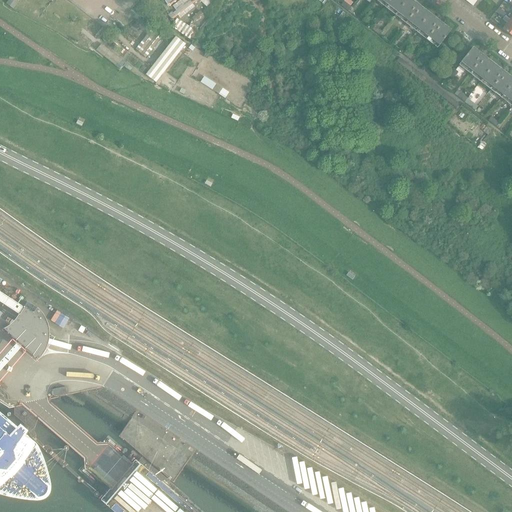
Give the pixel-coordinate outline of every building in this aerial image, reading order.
[(8,0),(7,3),(17,9),(21,0),(8,0)] [(188,0),(178,8),(169,16),(172,20),(177,16),(180,19),(194,7),(191,4),(192,4),(198,0),(199,0),(208,8),(203,13),(209,18),(210,19),(222,6),(216,1),(215,2),(212,0),(188,0)] [(406,0),(375,0),(395,15),(406,0)] [(429,14),(410,0),(406,0),(395,15),(416,31),(429,14)] [(343,1),(340,5),(348,11),(351,7),(343,1)] [(195,22),(203,14),(200,11),(191,18),(195,22)] [(450,31),(429,14),(416,31),(437,48),(450,31)] [(198,33),(176,19),(171,26),(192,41),(198,33)] [(511,21),(510,20),(502,29),(511,36),(511,21)] [(372,29),(379,35),(382,31),(375,26),(372,29)] [(162,37),(151,29),(135,49),(146,57),(162,37)] [(156,83),(186,44),(175,36),(145,74),(156,83)] [(125,63),(101,43),(95,50),(120,69),(125,63)] [(459,65),(480,81),(493,65),(472,48),(459,65)] [(406,50),(403,54),(410,60),(413,56),(406,50)] [(456,108),(459,104),(399,57),(396,61),(456,108)] [(511,83),(511,79),(493,65),(480,81),(501,98),(511,83)] [(204,76),(201,81),(220,93),(223,87),(204,76)] [(511,83),(501,98),(511,106),(511,83)] [(454,94),(464,102),(467,98),(457,90),(454,94)] [(488,120),(495,126),(498,122),(491,116),(488,120)] [(0,300),(19,313),(18,316),(16,318),(15,319),(14,321),(12,322),(11,324),(9,325),(7,326),(6,327),(4,328),(21,343),(39,359),(42,356),(44,354),(45,351),(47,348),(48,345),(49,342),(50,339),(50,336),(50,332),(50,329),(49,326),(48,323),(47,320),(46,317),(44,314),(42,311),(40,309),(37,307),(34,312),(25,306),(24,306),(0,290),(0,300)] [(52,390),(53,397),(67,394),(65,387),(52,390)]
